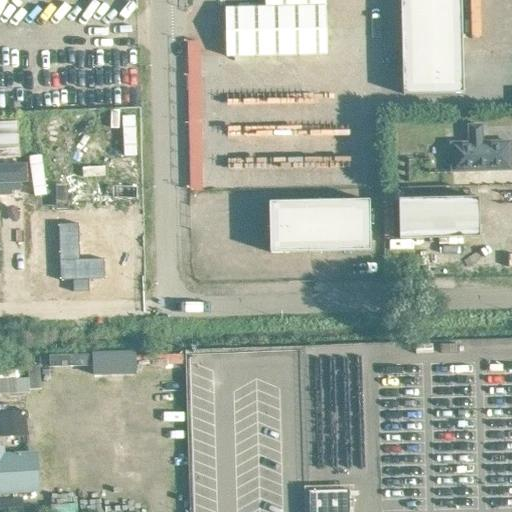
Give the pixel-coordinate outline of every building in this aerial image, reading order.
[(265,0),(266,9),(226,9),(226,57),(326,56),(325,0),(265,0)] [(463,94),(461,0),(401,0),(404,96),(463,94)] [(41,106),(41,133),(51,133),(51,106),(41,106)] [(450,142),(450,172),(511,170),(510,140),(482,141),(481,125),(467,125),(468,142),(450,142)] [(38,151),(0,151),(0,223),(39,223),(38,151)] [(399,201),(400,241),(480,239),(479,199),(399,201)] [(371,252),(371,202),(271,204),(271,254),(371,252)] [(44,371),(66,371),(66,352),(44,352),(44,371)] [(40,363),(28,363),(29,390),(41,390),(40,363)] [(24,407),(0,409),(2,433),(26,431),(24,407)] [(5,442),(0,442),(0,490),(41,488),(38,448),(5,449),(5,442)] [(349,511),(349,491),(309,491),(309,511),(349,511)] [(23,511),(23,496),(0,497),(0,511),(23,511)] [(510,511),(511,511),(511,506),(505,503),(499,511),(510,511)]
